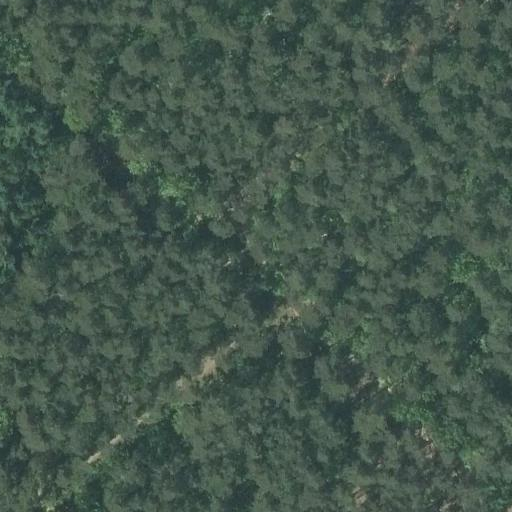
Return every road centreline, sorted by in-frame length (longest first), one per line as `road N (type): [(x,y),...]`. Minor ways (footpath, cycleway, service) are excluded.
road 1 (track): [(0,496),(280,282)]
road 2 (track): [(226,232),(468,0)]
road 3 (track): [(226,232),(0,23)]
road 4 (track): [(511,478),(280,282)]
